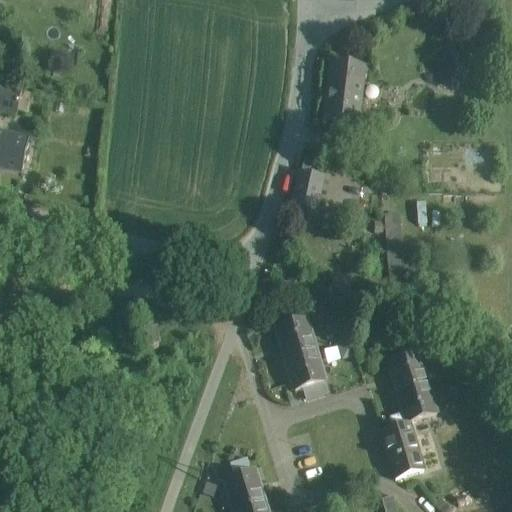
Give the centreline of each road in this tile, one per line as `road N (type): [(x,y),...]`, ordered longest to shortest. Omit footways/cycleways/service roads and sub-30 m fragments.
road 1 (unclassified): [(251,265),(162,511)]
road 2 (residential): [(251,265),(0,203)]
road 3 (residential): [(304,22),(289,155),(251,265)]
road 4 (track): [(0,302),(31,298),(229,337)]
